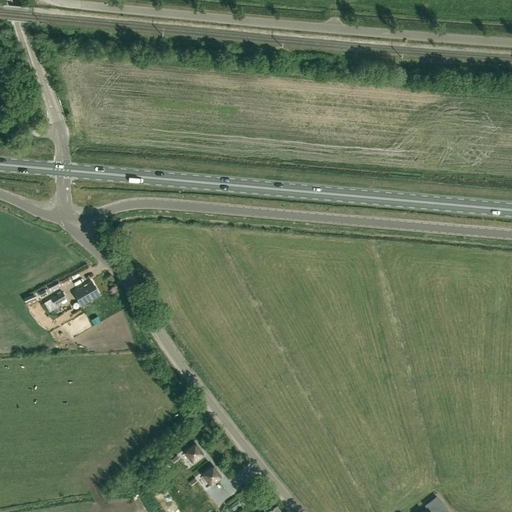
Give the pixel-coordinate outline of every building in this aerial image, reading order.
[(151,291),(157,287),(152,279),(146,283),(151,291)] [(81,306),(99,295),(91,281),(73,292),(81,306)] [(54,305),(67,298),(62,291),(50,298),(54,305)] [(200,439),(206,447),(214,440),(207,433),(200,439)] [(207,457),(214,465),(222,458),(215,450),(207,457)]
